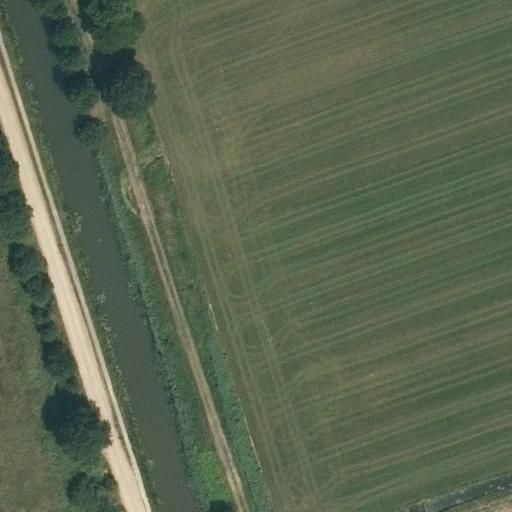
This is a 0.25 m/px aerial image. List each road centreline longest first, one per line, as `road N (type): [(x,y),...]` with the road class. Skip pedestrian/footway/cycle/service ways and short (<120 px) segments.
road 1 (track): [(77,0),(238,511)]
road 2 (track): [(0,102),(127,511)]
